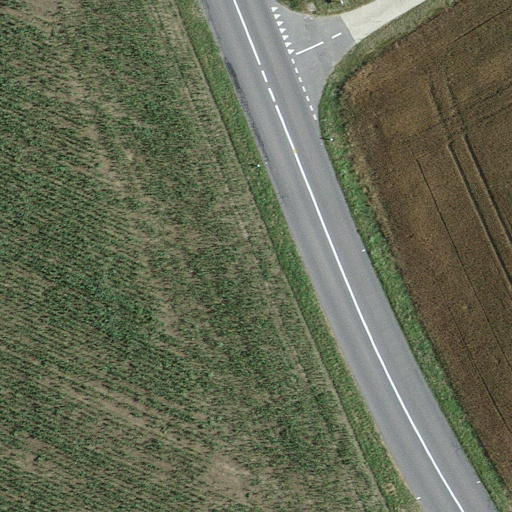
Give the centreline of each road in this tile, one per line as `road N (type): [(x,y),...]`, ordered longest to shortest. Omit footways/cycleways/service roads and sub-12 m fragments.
road 1 (tertiary): [(220,0),(357,336),(455,511)]
road 2 (track): [(266,106),(451,0)]
